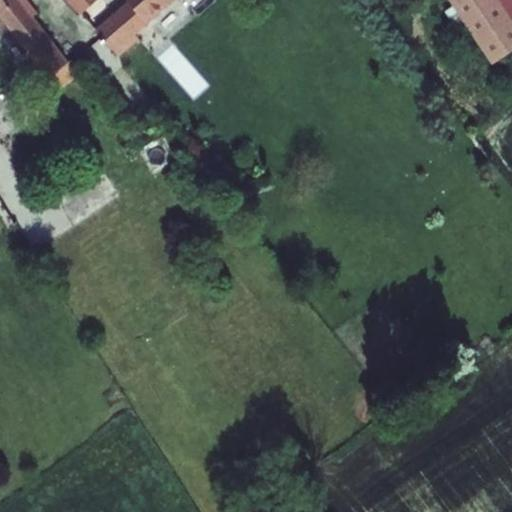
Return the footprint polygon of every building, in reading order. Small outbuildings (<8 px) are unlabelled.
[(4,0),(51,59),(37,70),(41,74),(33,81),(39,88),(64,70),(74,82),(96,64),(83,47),(75,52),(42,8),(49,3),(46,0),(4,0)] [(89,0),(98,9),(109,0),(89,0)] [(131,0),(134,2),(148,17),(165,0),(131,0)] [(134,46),(170,86),(217,42),(181,0),(165,0),(148,17),(155,25),(134,46)] [(256,0),(181,0),(217,42),(259,2),(256,0)] [(455,0),(500,64),(511,55),(511,10),(505,0),(455,0)] [(125,37),(134,46),(155,25),(148,17),(134,2),(128,8),(140,23),(125,37)] [(112,21),(125,37),(140,23),(128,8),(112,21)] [(9,233),(16,244),(34,231),(27,221),(36,215),(2,166),(0,166),(0,237),(1,239),(9,233)]
